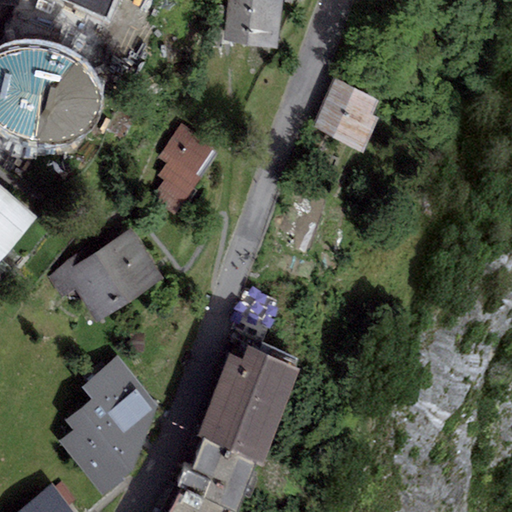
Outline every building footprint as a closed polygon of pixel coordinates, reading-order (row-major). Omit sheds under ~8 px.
[(74,0),(107,13),(112,0),(74,0)] [(272,36),(276,0),(233,0),(229,33),(248,35),(249,33),(272,36)] [(367,110),(373,96),(337,80),(319,122),(335,129),(337,123),(339,124),(362,135),(372,112),(367,110)] [(168,176),(156,195),(180,210),(193,190),(187,186),(201,164),(196,161),(207,144),(181,126),(171,142),(169,141),(168,143),(169,144),(163,153),(172,158),(163,172),(168,176)] [(0,239),(26,209),(0,186),(0,279),(11,267),(0,258),(0,239)] [(54,275),(63,288),(79,277),(98,308),(153,271),(128,236),(101,254),(95,244),(68,261),(54,275)] [(205,430),(251,447),(273,389),(282,392),(297,352),(262,339),(259,347),(241,340),(235,355),(231,354),(225,370),(229,371),(207,430),(205,429),(205,430)] [(151,402),(115,359),(87,382),(96,394),(83,404),(88,410),(75,421),(80,427),(67,438),(103,481),(118,469),(113,463),(126,452),(121,447),(135,436),(130,430),(143,419),(138,413),(151,402)] [(223,511),(231,497),(237,501),(257,449),(251,447),(205,430),(192,462),(185,459),(177,477),(183,479),(166,511),(223,511)] [(67,511),(58,501),(68,493),(60,483),(23,511),(67,511)]
